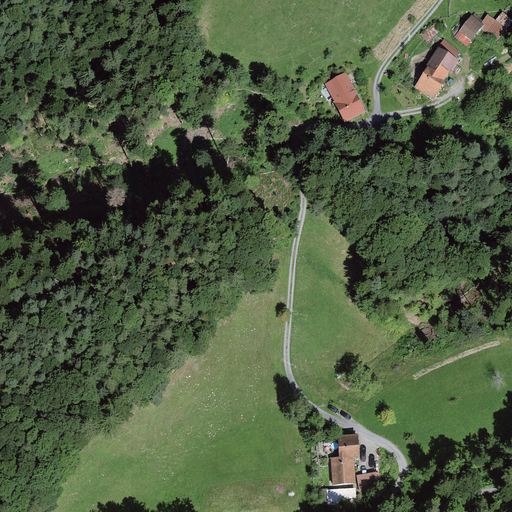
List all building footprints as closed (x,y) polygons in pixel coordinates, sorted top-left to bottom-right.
[(484,29),(472,19),(458,38),(470,47),(484,29)] [(511,33),(493,20),(485,32),(502,44),(511,33)] [(433,101),(464,57),(447,45),(416,89),(433,101)] [(367,113),(345,76),(327,87),(348,123),(367,113)] [(359,468),(356,442),(337,444),(339,470),(359,468)] [(381,472),(359,472),(359,488),(381,488),(381,472)]
